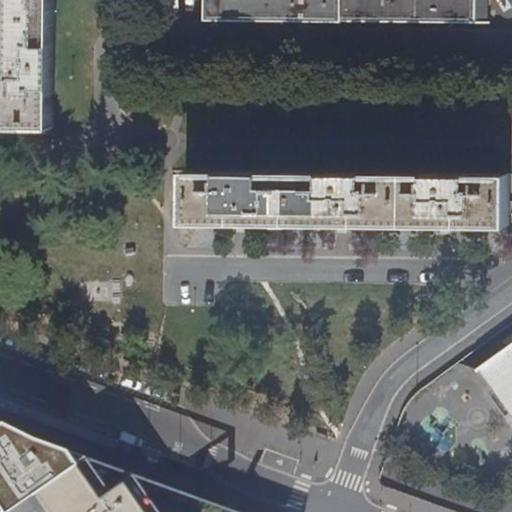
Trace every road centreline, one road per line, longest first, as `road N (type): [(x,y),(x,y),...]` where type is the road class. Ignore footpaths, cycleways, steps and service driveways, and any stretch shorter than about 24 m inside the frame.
road 1 (residential): [(0,385),(341,511)]
road 2 (residential): [(341,511),(391,379),(511,286)]
